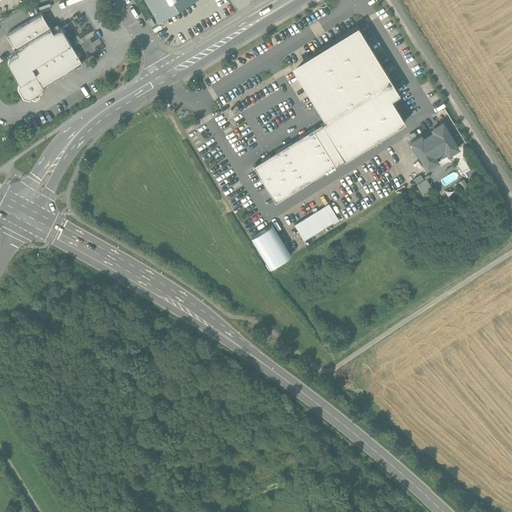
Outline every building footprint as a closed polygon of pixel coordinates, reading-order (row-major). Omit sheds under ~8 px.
[(191,0),(146,0),(158,20),(191,0)] [(23,99),(29,101),(32,99),(34,99),(38,97),(39,95),(41,93),(43,87),(82,63),(60,29),(9,60),(7,64),(19,84),(17,90),(23,99)] [(359,29),(296,68),(328,119),(253,165),(275,201),(404,121),(390,98),(398,93),(359,29)] [(410,141),(426,167),(436,161),(434,158),(439,155),(439,156),(441,154),(445,151),(447,154),(457,148),(441,122),(431,128),(433,131),(422,138),(420,135),(410,141)] [(415,177),(418,181),(425,177),(422,172),(415,177)] [(430,176),(419,181),(424,192),(435,186),(430,176)] [(294,224),(303,239),(337,218),(328,203),(294,224)] [(272,266),(294,254),(277,221),(254,234),(272,266)]
